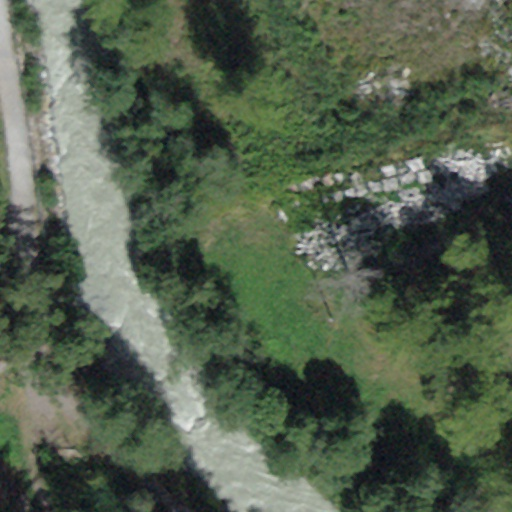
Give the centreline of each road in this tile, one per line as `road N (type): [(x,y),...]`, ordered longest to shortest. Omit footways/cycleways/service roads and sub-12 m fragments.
road 1 (track): [(43,378),(160,511)]
road 2 (track): [(0,260),(43,378)]
